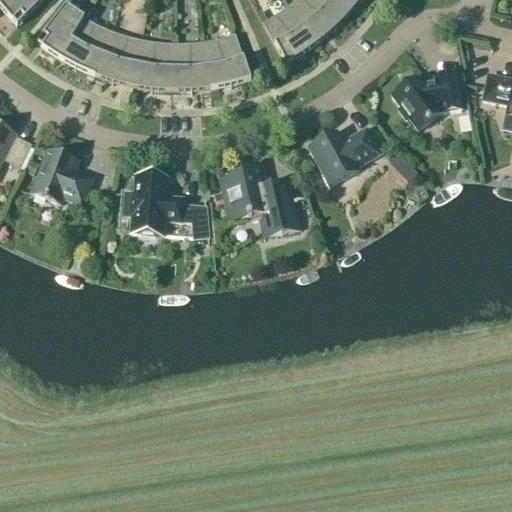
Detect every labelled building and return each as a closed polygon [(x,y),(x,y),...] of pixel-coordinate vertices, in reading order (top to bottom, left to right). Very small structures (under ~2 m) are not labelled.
[(16,31),(47,0),(0,0),(0,13),(3,16),(9,24),(16,31)] [(343,26),(345,23),(318,0),(299,0),(297,3),(291,7),(287,11),(317,49),(323,44),(330,38),(336,32),(343,26)] [(318,0),(345,23),(349,19),(354,12),(360,5),(363,0),(318,0)] [(77,19),(71,15),(65,10),(35,48),(42,53),(50,58),(58,63),(67,69),(90,27),(83,22),(77,19)] [(308,55),(317,49),(287,11),(280,16),(274,20),(268,24),(267,24),(262,27),(285,70),(293,65),(301,60),(308,55)] [(261,14),(255,17),(262,27),(267,24),(261,14)] [(96,29),(90,27),(67,69),(73,72),(82,76),(90,80),(98,83),(101,84),(118,39),(109,35),(102,32),(96,29)] [(129,42),(122,40),(118,39),(101,84),(107,86),(116,88),(125,91),(133,93),(138,93),(147,46),(143,45),(136,44),(129,42)] [(221,43),(214,45),(206,46),(213,94),(224,92),(233,90),(241,88),(250,85),(234,39),(228,41),(221,43)] [(157,47),(150,47),(147,46),(138,93),(142,94),(151,95),(160,96),(169,97),(176,97),(176,49),(171,48),(164,48),(157,47)] [(193,48),(186,48),(176,49),(176,97),(179,97),(188,97),(197,96),(206,95),(213,94),(206,46),(200,47),(193,48)] [(406,124),(408,122),(417,135),(441,117),(442,118),(454,108),(449,79),(435,82),(436,89),(423,92),(415,82),(391,100),(400,112),(397,113),(406,124)] [(511,84),(487,80),(482,105),(511,110),(511,119),(511,120),(511,119),(511,84)] [(0,169),(3,164),(19,173),(31,149),(14,141),(15,140),(0,132),(0,169)] [(356,172),(379,159),(365,134),(342,147),(336,136),(308,152),(330,191),(358,175),(356,172)] [(76,167),(48,156),(32,198),(60,209),(62,203),(82,210),(91,184),(72,177),(76,167)] [(398,158),(388,168),(407,187),(417,178),(398,158)] [(28,163),(22,175),(32,180),(38,168),(28,163)] [(287,186),(263,191),(258,172),(240,176),(241,180),(222,184),(227,206),(224,207),(228,226),(246,222),(247,223),(250,222),(250,221),(257,220),(261,222),(265,239),(263,239),(263,242),(264,242),(263,240),(280,236),(281,238),(298,234),(287,187),(287,186)] [(185,210),(185,202),(184,202),(184,204),(171,203),(172,186),(177,186),(177,185),(131,181),(131,182),(134,183),(133,200),(116,198),(116,199),(124,200),(122,217),(118,217),(118,218),(137,220),(136,237),(164,240),(164,239),(163,239),(164,225),(191,227),(193,243),(207,242),(207,248),(208,248),(204,204),(203,204),(204,212),(185,210)] [(221,198),(214,199),(216,209),(223,208),(221,198)]
